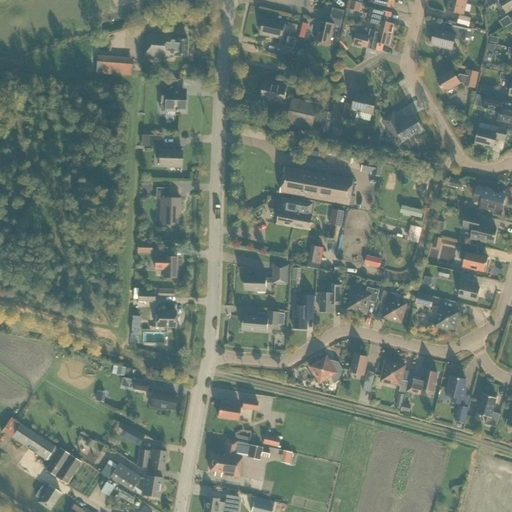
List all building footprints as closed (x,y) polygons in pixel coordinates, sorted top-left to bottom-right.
[(369,0),(369,2),(393,8),(395,0),(369,0)] [(463,15),(466,4),(448,0),(447,0),(445,11),(463,15)] [(511,9),(511,0),(488,0),(486,2),(489,7),(496,3),(500,11),(503,9),(506,13),(511,9)] [(360,12),(362,3),(351,1),(349,9),(360,12)] [(340,30),(343,17),(344,11),(332,8),(329,24),(319,21),(316,32),(317,32),(315,41),(330,44),(333,28),(340,30)] [(375,31),(392,36),(395,25),(390,23),(392,13),(373,9),(368,8),(365,22),(376,25),(375,31)] [(469,28),(471,18),(459,15),(457,25),(469,28)] [(508,18),(502,22),(505,27),(511,22),(508,18)] [(281,39),(285,25),(264,20),(260,34),(281,39)] [(465,42),(468,28),(445,23),(442,32),(435,30),(431,45),(452,50),(454,39),(465,42)] [(392,36),(375,31),(370,30),(368,36),(356,33),(353,45),(381,51),(383,45),(390,46),(392,36)] [(175,40),(169,40),(169,36),(145,34),(144,57),(168,59),(168,55),(174,55),(186,56),(187,40),(175,39),(175,40)] [(292,57),(293,49),(285,47),(280,46),(278,54),(292,57)] [(95,72),(106,73),(107,58),(96,57),(95,72)] [(474,88),(478,73),(466,70),(465,75),(460,74),(456,77),(452,71),(437,80),(444,92),(455,86),(455,87),(460,84),(460,83),(463,84),(463,86),(474,88)] [(511,96),(511,75),(501,73),(499,79),(508,81),(506,90),(510,90),(509,96),(511,96)] [(184,112),(185,96),(173,95),(174,90),(177,90),(177,81),(164,81),(164,89),(161,89),(161,103),(165,103),(164,111),(175,111),(175,113),(177,113),(177,111),(184,112)] [(282,105),(286,87),(265,82),(261,98),(275,101),(274,103),(282,105)] [(492,96),(494,88),(481,85),(479,93),(492,96)] [(372,114),(376,99),(363,96),(363,94),(356,92),(353,106),(345,104),(342,118),(355,121),(357,111),(372,114)] [(511,123),(511,110),(502,108),(504,101),(485,97),(483,108),(499,112),(497,121),(511,123)] [(312,130),(318,104),(292,99),(286,124),(312,130)] [(328,133),(332,113),(323,112),(319,131),(328,133)] [(399,125),(392,115),(383,120),(394,139),(399,136),(403,142),(423,130),(418,122),(415,124),(411,117),(399,125)] [(505,141),(507,130),(498,128),(497,134),(479,129),(475,143),(494,148),(496,139),(505,141)] [(181,167),(181,151),(162,151),(162,136),(141,135),(141,146),(154,147),(154,156),(159,156),(159,166),(181,167)] [(304,203),(305,200),(305,197),(349,205),(349,204),(351,196),(353,180),(284,168),(280,193),(292,195),(291,199),(291,200),(298,201),(304,203)] [(449,178),(447,186),(457,188),(459,180),(449,178)] [(501,215),(505,198),(506,194),(492,190),(492,189),(477,185),(474,200),(481,202),(480,208),(494,211),(493,214),(501,215)] [(180,210),(180,199),(169,199),(169,189),(156,188),(156,199),(160,199),(160,224),(178,225),(178,210),(180,210)] [(291,200),(291,199),(283,198),(281,211),(279,211),(277,224),(293,227),(298,201),(291,200)] [(298,201),(293,227),(310,230),(312,217),(310,216),(313,201),(305,200),(304,203),(298,201)] [(341,227),(344,212),(333,210),(330,225),(341,227)] [(493,243),(496,229),(479,225),(480,218),(466,215),(463,228),(473,230),(471,239),(485,242),(486,241),(493,243)] [(439,221),(436,233),(440,234),(441,230),(443,231),(445,222),(439,221)] [(418,244),(422,228),(411,225),(407,241),(418,244)] [(440,249),(442,238),(436,237),(433,247),(440,249)] [(485,271),(488,257),(475,254),(476,246),(462,243),(458,259),(464,260),(463,267),(484,272),(484,271),(485,271)] [(324,248),(312,245),(308,262),(320,264),(324,248)] [(167,251),(155,250),(154,270),(163,270),(163,277),(176,278),(177,257),(167,257),(167,251)] [(380,269),(382,259),(366,255),(364,265),(380,269)] [(288,284),(288,265),(274,265),(274,279),(266,278),(247,277),(246,290),(257,291),(257,292),(266,293),(266,283),(288,284)] [(301,279),(301,268),(301,266),(293,265),(292,279),(301,279)] [(449,278),(450,271),(440,269),(439,276),(449,278)] [(474,283),(475,277),(462,273),(460,284),(461,284),(459,296),(476,301),(479,288),(472,286),(473,282),(474,283)] [(341,305),(341,285),(329,285),(329,293),(321,293),(320,312),(333,312),(334,305),(341,305)] [(376,303),(379,290),(367,287),(365,295),(352,291),(349,304),(347,304),(346,310),(352,312),(353,310),(365,313),(369,301),(376,303)] [(154,302),(155,291),(140,290),(140,302),(154,302)] [(401,323),(406,305),(394,302),(396,294),(383,291),(380,304),(386,306),(383,318),(401,323)] [(431,307),(434,297),(418,293),(416,304),(431,307)] [(307,329),(308,307),(294,306),(293,329),(307,329)] [(455,332),(456,326),(455,325),(458,313),(433,306),(431,313),(439,315),(436,326),(449,329),(448,330),(455,332)] [(279,326),(280,312),(268,311),(267,318),(244,316),(243,323),(242,323),(242,325),(243,325),(242,331),(267,333),(268,325),(279,326)] [(176,327),(176,312),(155,312),(155,326),(176,327)] [(132,316),(131,325),(139,325),(139,317),(132,316)] [(364,375),(365,371),(368,358),(355,355),(351,372),(364,375)] [(336,373),(326,357),(310,367),(311,369),(310,369),(314,376),(315,375),(320,383),(331,377),(335,383),(340,380),(342,369),(336,373)] [(405,393),(408,381),(402,380),(405,366),(385,362),(381,381),(400,386),(399,392),(405,393)] [(434,391),(437,373),(425,370),(423,377),(411,375),(407,393),(420,395),(421,388),(434,391)] [(370,393),(375,373),(367,371),(363,391),(370,393)] [(462,404),(465,392),(463,391),(466,380),(450,376),(446,396),(452,397),(451,402),(462,404)] [(147,383),(141,382),(134,381),(133,389),(147,392),(149,383),(147,383)] [(174,410),(176,397),(168,396),(169,394),(153,391),(150,407),(166,410),(166,409),(174,410)] [(496,427),(500,414),(493,412),(497,398),(483,394),(477,414),(488,417),(486,424),(496,427)] [(256,411),(257,402),(243,400),(242,409),(256,411)] [(409,413),(411,404),(403,402),(401,411),(409,413)] [(237,421),(239,407),(220,404),(217,418),(237,421)] [(465,423),(469,408),(458,405),(455,420),(465,423)] [(58,451),(53,448),(54,447),(10,418),(2,432),(50,463),(45,470),(66,484),(81,462),(60,448),(58,451)] [(139,444),(144,436),(130,428),(125,436),(139,444)] [(279,438),(264,435),(262,444),(277,447),(279,438)] [(89,448),(94,441),(89,437),(84,444),(89,448)] [(268,458),(270,450),(261,448),(236,441),(226,439),(223,456),(212,454),(209,471),(214,472),(214,476),(220,477),(221,475),(239,478),(241,464),(240,464),(241,457),(246,457),(246,458),(258,460),(259,456),(268,458)] [(290,461),(293,449),(284,447),(281,459),(290,461)] [(164,471),(167,453),(152,450),(151,456),(148,455),(149,452),(139,450),(137,467),(146,468),(164,471)] [(117,466),(108,461),(100,473),(108,479),(109,477),(131,492),(134,487),(142,492),(141,495),(147,495),(147,496),(159,498),(162,479),(150,476),(150,477),(145,476),(144,478),(140,478),(119,463),(117,466)] [(100,491),(108,495),(113,485),(105,481),(100,491)] [(61,494),(48,486),(45,491),(41,488),(35,497),(40,499),(37,503),(50,510),(61,494)] [(237,511),(239,498),(227,496),(226,503),(219,501),(219,499),(205,496),(202,511),(223,511),(224,509),(237,511)] [(251,511),(271,511),(273,507),(253,502),(251,511)]
